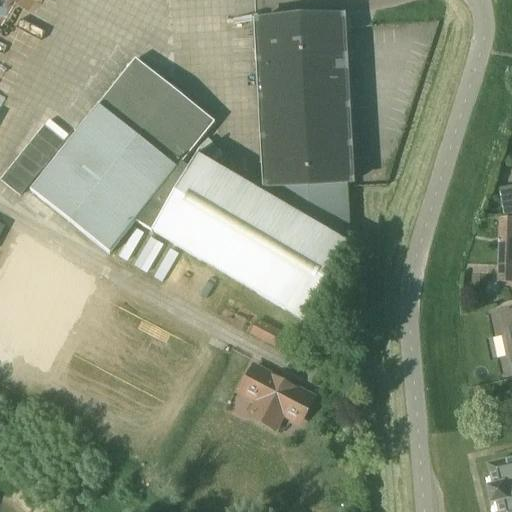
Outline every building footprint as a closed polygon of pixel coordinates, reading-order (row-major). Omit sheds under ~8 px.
[(256,23),(265,190),(349,185),(340,19),(304,21),(256,23)] [(349,185),(265,190),(265,196),(199,157),(202,153),(200,152),(190,170),(181,165),(212,125),(133,62),(29,193),(108,256),(135,223),(153,234),(152,234),(305,323),(336,271),(351,246),(350,246),(349,190),(349,185)] [(52,123),(2,179),(20,196),(71,140),(52,123)] [(511,221),(500,221),(499,243),(511,242),(511,221)] [(0,253),(4,256),(16,229),(0,222),(0,253)] [(511,242),(499,243),(498,266),(511,266),(511,242)] [(511,266),(498,266),(498,284),(511,284),(511,266)] [(511,357),(511,360),(511,313),(503,315),(507,336),(503,337),(507,357),(511,357)] [(251,335),(274,347),(282,333),(259,321),(251,335)] [(299,423),(312,398),(255,368),(242,393),(258,402),(251,416),(275,429),(283,415),(299,423)] [(486,491),(489,503),(491,511),(496,509),(496,511),(511,511),(511,464),(489,470),(492,481),(489,481),(492,490),(486,491)]
